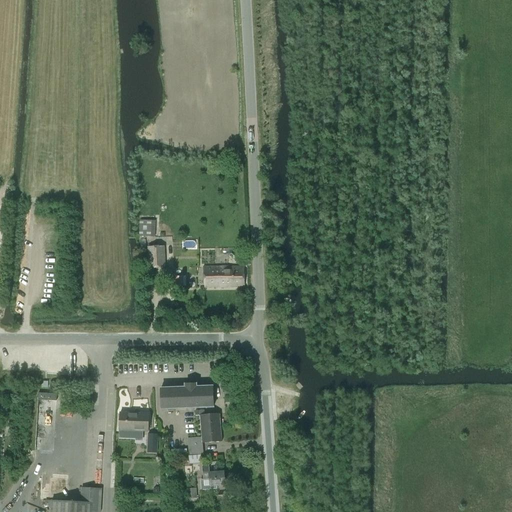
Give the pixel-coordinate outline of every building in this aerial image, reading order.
[(155,237),(156,221),(140,220),(140,237),(155,237)] [(150,269),(166,268),(165,246),(148,248),(150,269)] [(227,267),(204,267),(205,288),(245,287),(244,267),(229,267),(227,267)] [(186,276),(175,276),(176,287),(186,286),(186,276)] [(186,388),(161,389),(162,409),(214,407),(213,386),(197,387),(197,384),(186,385),(186,388)] [(224,397),(236,396),(235,387),(223,388),(224,397)] [(203,437),(188,438),(190,456),(201,455),(205,455),(203,443),(222,442),(220,414),(205,415),(205,410),(196,411),(197,420),(201,420),(203,437)] [(149,431),(149,414),(120,413),(120,430),(149,431)] [(148,434),(148,446),(158,446),(159,434),(148,434)] [(201,455),(190,456),(191,463),(201,463),(201,455)] [(226,485),(225,472),(210,473),(209,464),(203,465),(204,479),(200,480),(201,491),(217,489),(217,486),(226,485)] [(123,484),(122,492),(130,493),(131,485),(123,484)] [(100,511),(102,489),(82,488),(81,502),(46,500),(46,506),(52,506),(51,511),(100,511)] [(188,499),(197,498),(196,489),(187,489),(188,499)]
